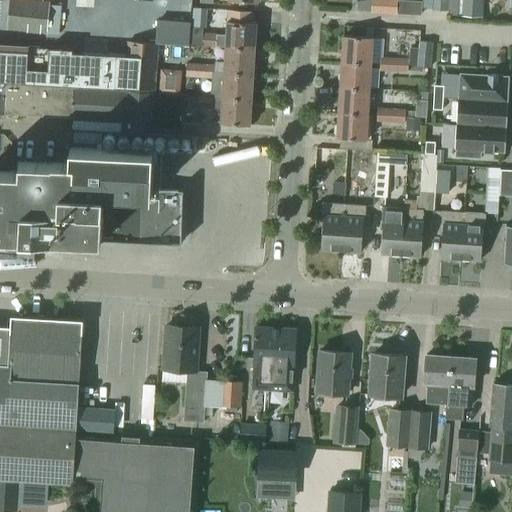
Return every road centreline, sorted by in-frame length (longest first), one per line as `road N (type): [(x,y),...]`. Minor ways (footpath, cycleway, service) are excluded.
road 1 (tertiary): [(290,299),(0,281)]
road 2 (residential): [(290,299),(304,15)]
road 3 (tertiary): [(511,313),(290,299)]
road 4 (residential): [(511,38),(304,15)]
